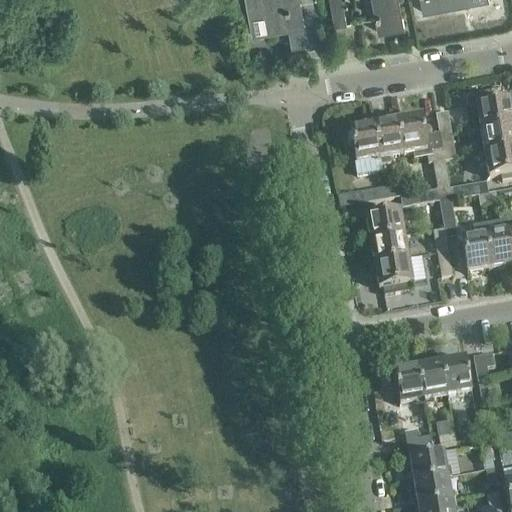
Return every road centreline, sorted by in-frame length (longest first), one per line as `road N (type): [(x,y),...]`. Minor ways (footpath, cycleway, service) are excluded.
road 1 (residential): [(348,330),(301,90),(511,53)]
road 2 (residential): [(383,511),(348,330)]
road 3 (residential): [(348,330),(511,303)]
